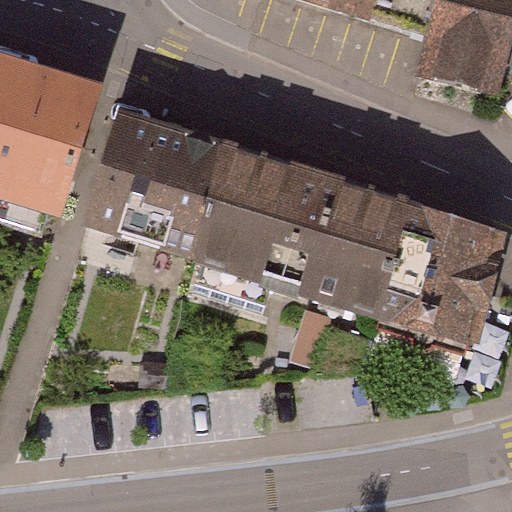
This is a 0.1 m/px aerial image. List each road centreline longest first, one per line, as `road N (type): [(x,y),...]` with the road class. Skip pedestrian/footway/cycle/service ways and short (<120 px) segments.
road 1 (residential): [(78,17),(511,198)]
road 2 (residential): [(511,451),(412,472),(89,511)]
